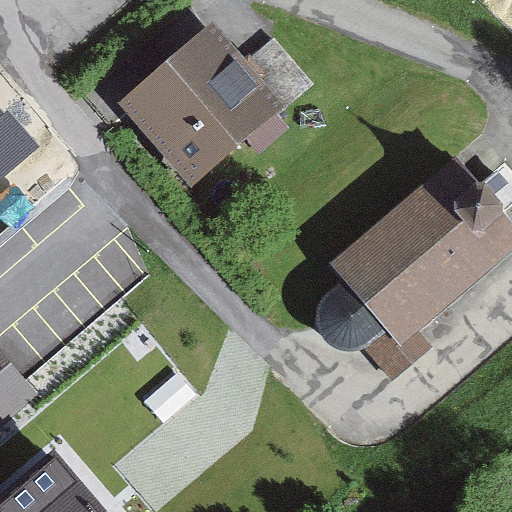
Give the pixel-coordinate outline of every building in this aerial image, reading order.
[(252,19),(134,115),(201,196),(318,100),(252,19)] [(0,172),(38,143),(0,94),(0,172)] [(341,261),(348,274),(323,293),(317,300),(312,311),(311,317),(312,331),(319,345),(333,352),(344,353),(355,353),(374,384),(407,368),(390,340),(397,331),(409,345),(511,257),(511,207),(470,158),(341,261)] [(0,420),(29,395),(0,361),(0,420)] [(70,393),(86,454),(164,433),(146,366),(91,381),(92,387),(70,393)] [(0,511),(95,511),(52,461),(0,504),(0,511)]
